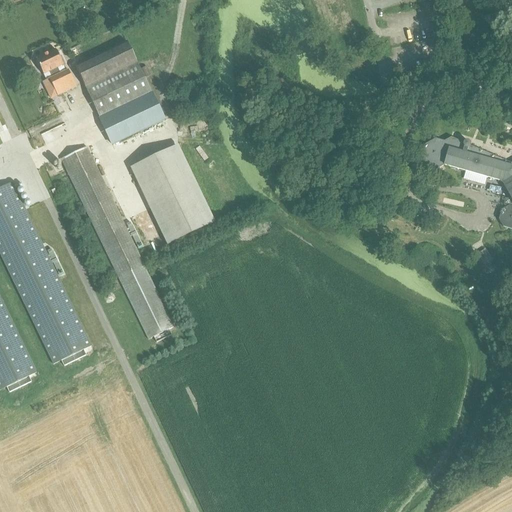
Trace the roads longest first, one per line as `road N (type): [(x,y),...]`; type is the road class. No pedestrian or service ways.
road 1 (unclassified): [(193,511),(0,99)]
road 2 (unclassified): [(403,125),(369,0)]
